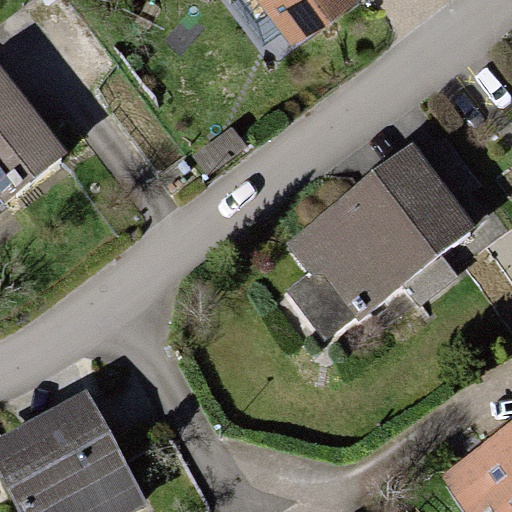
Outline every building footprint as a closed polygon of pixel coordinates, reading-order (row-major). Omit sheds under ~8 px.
[(350,0),(276,0),(302,35),(350,0)] [(1,77),(0,77),(0,212),(63,169),(1,77)] [(422,174),(310,253),(362,326),(474,247),(422,174)] [(138,511),(91,419),(0,465),(0,468),(22,511),(138,511)] [(511,511),(511,448),(452,487),(467,511),(511,511)]
